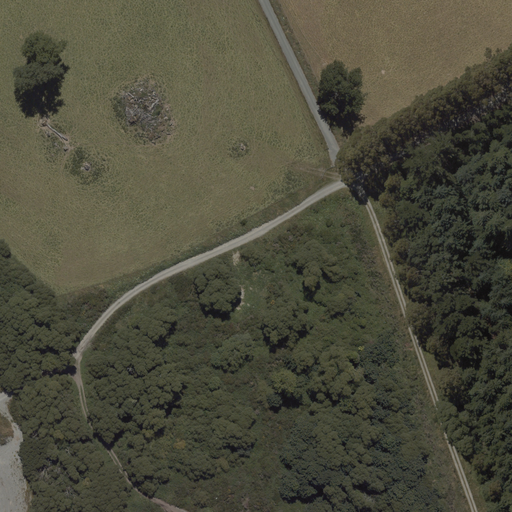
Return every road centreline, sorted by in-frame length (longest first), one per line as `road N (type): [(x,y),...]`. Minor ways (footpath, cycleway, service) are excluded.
road 1 (track): [(342,190),(461,511)]
road 2 (track): [(106,307),(342,190)]
road 3 (track): [(342,190),(511,94)]
